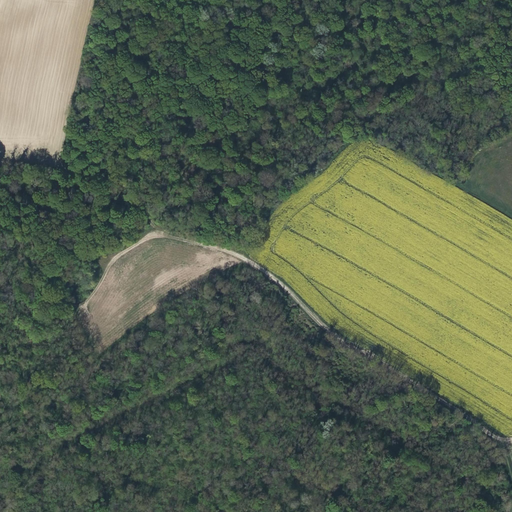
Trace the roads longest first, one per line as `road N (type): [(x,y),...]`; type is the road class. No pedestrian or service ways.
road 1 (track): [(176,236),(242,255),(501,440),(508,511)]
road 2 (track): [(176,236),(64,164),(0,160)]
